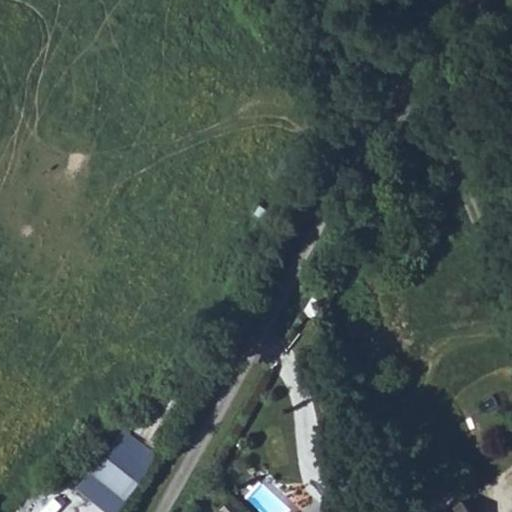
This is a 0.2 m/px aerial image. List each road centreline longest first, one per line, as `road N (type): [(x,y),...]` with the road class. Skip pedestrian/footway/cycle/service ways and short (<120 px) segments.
road 1 (unclassified): [(164,511),(243,355),(382,122)]
road 2 (track): [(382,122),(344,93),(276,0)]
road 3 (track): [(382,122),(465,0)]
